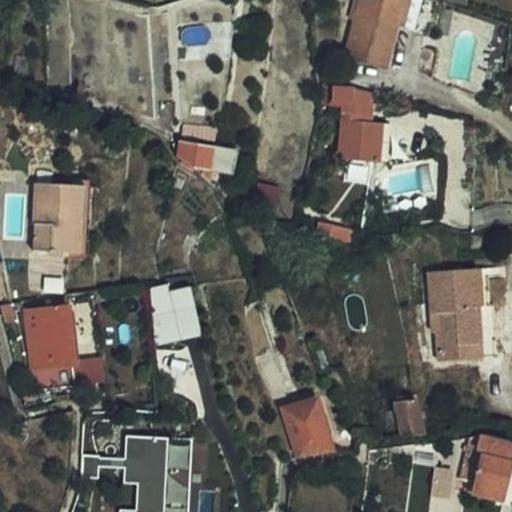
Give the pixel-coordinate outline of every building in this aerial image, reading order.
[(360,0),(343,62),(386,74),(399,25),(406,0),(408,0),(411,1),(411,0),(360,0)] [(404,27),(411,1),(408,0),(406,0),(399,25),(404,27)] [(415,29),(422,3),(411,1),(404,27),(415,29)] [(353,90),(354,88),(324,87),(323,108),(344,109),(340,160),(378,163),(382,125),(354,122),(355,114),(371,116),(372,95),(353,90)] [(386,164),(389,125),(382,125),(378,163),(386,164)] [(209,179),(214,149),(184,143),(182,158),(209,179)] [(275,207),(278,185),(258,182),(255,204),(275,207)] [(81,254),(84,185),(37,183),(35,253),(81,254)] [(331,225),(318,223),(315,234),(330,237),(331,225)] [(331,225),(330,237),(339,238),(340,227),(331,225)] [(489,272),(430,278),(434,320),(443,319),(444,336),(441,336),(443,365),(501,361),(496,307),(492,308),(489,272)] [(196,283),(151,288),(156,341),(201,336),(196,283)] [(18,320),(15,305),(1,307),(5,323),(18,320)] [(30,372),(31,394),(55,390),(75,388),(73,368),(76,368),(71,310),(29,315),(34,372),(31,372),(30,372)] [(434,320),(435,337),(441,336),(444,336),(443,319),(434,320)] [(307,338),(322,373),(331,371),(318,334),(307,338)] [(286,410),(300,457),(335,453),(318,401),(286,410)] [(402,403),(404,438),(423,436),(420,402),(402,403)] [(82,456),(79,477),(97,479),(98,469),(124,469),(123,484),(136,485),(135,511),(119,510),(119,511),(188,511),(192,439),(126,435),(124,458),(99,458),(82,456)] [(511,446),(493,442),(494,438),(489,436),(472,440),(462,480),(471,482),(469,492),(511,501),(511,446)]
